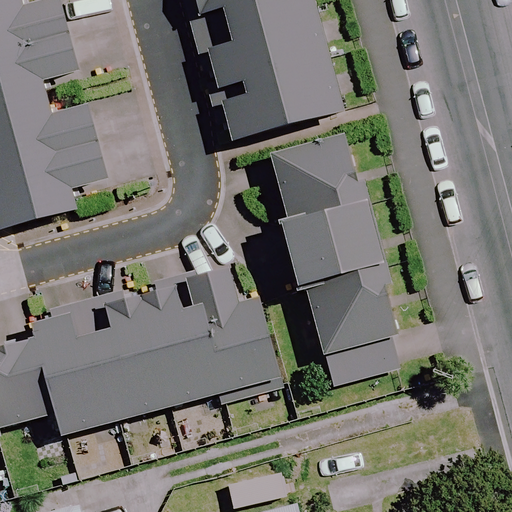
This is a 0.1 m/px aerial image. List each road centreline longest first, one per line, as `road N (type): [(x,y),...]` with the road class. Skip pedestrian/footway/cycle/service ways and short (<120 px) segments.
road 1 (residential): [(0,270),(181,222),(194,195),(196,150)]
road 2 (residential): [(454,0),(511,221)]
road 3 (residential): [(196,150),(156,0)]
